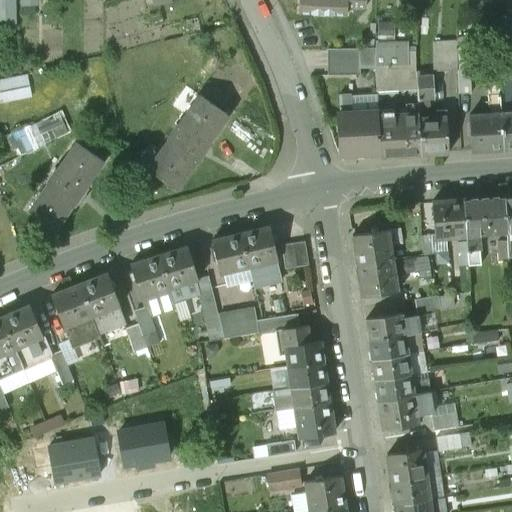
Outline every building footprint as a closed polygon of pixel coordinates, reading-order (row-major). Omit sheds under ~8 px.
[(17,0),(0,0),(0,25),(18,25),(17,0)] [(298,0),(298,13),(347,16),(347,7),(365,8),(365,0),(298,0)] [(457,43),(432,44),(434,72),(458,71),(457,59),(457,43)] [(360,50),(327,50),(327,76),(360,76),(360,50)] [(415,65),(375,67),(376,90),(417,89),(416,73),(415,65)] [(511,68),(499,70),(499,77),(500,94),(511,94),(510,89),(511,88),(511,68)] [(432,77),(422,78),(421,72),(416,73),(417,89),(419,113),(419,119),(429,118),(428,98),(434,97),(432,77)] [(0,99),(1,103),(34,96),(29,73),(0,78),(0,99)] [(492,114),(470,116),(472,151),(503,149),(500,94),(499,77),(488,77),(489,107),(492,109),(492,114)] [(511,111),(511,94),(500,94),(503,149),(511,148),(511,111)] [(177,126),(168,139),(169,140),(148,170),(175,189),(194,162),(195,162),(208,143),(208,142),(226,115),(199,96),(178,126),(177,126)] [(377,110),(337,113),(340,156),(380,153),(378,116),(377,110)] [(52,138),(71,131),(64,113),(57,115),(60,123),(48,127),(52,138)] [(396,115),(378,116),(380,153),(380,157),(421,155),(419,119),(419,113),(407,114),(407,113),(396,114),(396,115)] [(429,118),(419,119),(421,155),(449,153),(446,117),(429,118)] [(55,169),(46,182),(47,183),(28,211),(55,229),(72,205),(73,206),(87,186),(86,185),(102,161),(76,143),(57,170),(55,169)] [(511,195),(503,197),(505,233),(507,259),(511,258),(511,195)] [(503,197),(462,200),(465,236),(466,251),(479,250),(478,235),(505,233),(503,197)] [(462,200),(432,202),(434,238),(465,236),(462,200)] [(269,227),(240,234),(248,267),(248,268),(253,287),(281,280),(276,261),(277,260),(269,227)] [(388,231),(352,236),(357,267),(392,261),(388,231)] [(240,234),(211,241),(219,275),(248,267),(240,234)] [(432,234),(422,235),(422,236),(420,236),(423,255),(434,254),(432,234)] [(304,241),(281,245),(284,269),(308,265),(304,241)] [(187,246),(158,256),(169,289),(173,302),(197,295),(196,289),(197,289),(196,286),(197,286),(196,280),(197,280),(187,246)] [(479,250),(466,251),(467,265),(480,264),(479,250)] [(158,256),(130,265),(140,298),(169,289),(158,256)] [(392,261),(357,267),(361,296),(397,291),(392,261)] [(107,273),(79,284),(92,317),(91,317),(98,333),(125,322),(119,306),(120,306),(107,273)] [(197,286),(196,286),(197,289),(196,289),(197,295),(209,340),(222,337),(218,316),(209,283),(197,286)] [(79,284),(51,295),(63,327),(64,327),(72,346),(98,336),(91,317),(92,317),(79,284)] [(298,294),(284,297),(287,311),(288,316),(297,314),(303,313),(298,294)] [(28,306),(1,317),(14,350),(20,362),(22,368),(49,357),(28,306)] [(147,308),(134,313),(138,325),(142,335),(155,331),(147,308)] [(254,309),(218,316),(222,337),(223,339),(258,333),(256,321),(254,309)] [(288,316),(256,321),(258,333),(258,334),(283,330),(282,329),(299,326),(297,314),(288,316)] [(405,335),(401,314),(365,320),(368,340),(405,335)] [(1,317),(0,317),(0,355),(14,350),(1,317)] [(138,325),(124,330),(132,354),(147,348),(142,335),(138,325)] [(299,326),(282,329),(283,330),(289,368),(323,362),(320,340),(309,342),(306,325),(299,326)] [(405,335),(368,340),(371,360),(408,355),(405,335)] [(73,380),(61,352),(49,357),(61,384),(73,380)] [(408,355),(371,360),(374,380),(411,375),(408,355)] [(20,362),(9,366),(13,374),(23,370),(22,368),(20,362)] [(323,362),(289,368),(292,387),(326,382),(323,362)] [(213,363),(202,365),(205,380),(216,379),(213,363)] [(411,375),(374,380),(377,400),(414,394),(411,375)] [(292,387),(273,390),(277,410),(294,407),(329,402),(326,382),(292,387)] [(414,394),(377,400),(382,430),(418,424),(414,394)] [(329,402),(294,407),(299,437),(334,432),(329,402)] [(162,423),(118,431),(125,466),(139,463),(140,467),(152,465),(151,461),(168,458),(162,423)] [(471,433),(437,435),(438,449),(465,448),(465,442),(471,442),(471,433)] [(93,438),(48,446),(54,482),(99,475),(93,438)] [(293,440),(266,445),(268,457),(295,452),(293,440)] [(423,449),(386,455),(391,485),(427,479),(423,449)] [(270,492),(300,487),(297,471),(267,476),(270,492)] [(341,476),(305,482),(309,511),(344,506),(341,476)] [(427,479),(391,485),(393,503),(430,497),(427,479)] [(430,497),(393,503),(394,511),(449,511),(447,495),(430,497)]
